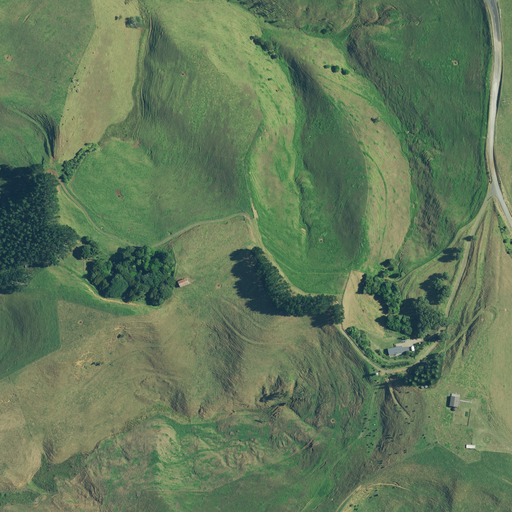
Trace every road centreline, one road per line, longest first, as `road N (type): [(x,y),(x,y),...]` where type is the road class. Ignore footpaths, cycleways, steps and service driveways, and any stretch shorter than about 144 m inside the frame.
road 1 (track): [(64,184),(133,255),(230,217),(248,220),(279,286),(298,300),(337,301),(344,332),(385,376),(416,369),(433,346),(493,182)]
road 2 (unclassified): [(489,0),(496,53),(490,156),(511,227)]
